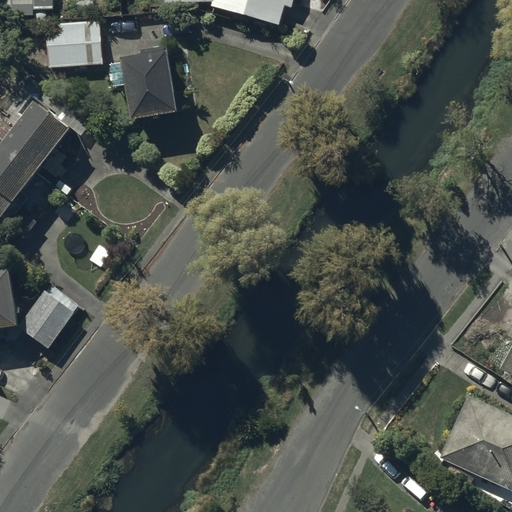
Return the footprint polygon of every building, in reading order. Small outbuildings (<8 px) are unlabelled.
[(33,0),(0,0),(0,9),(33,9),(33,0)] [(280,0),(165,0),(165,1),(191,0),(217,0),(276,17),(280,0)] [(96,21),(47,25),(50,64),(100,60),(96,21)] [(169,53),(124,61),(134,114),(179,106),(169,53)] [(69,130),(32,102),(0,144),(0,214),(4,217),(69,130)] [(9,272),(0,273),(0,324),(18,322),(9,272)] [(79,308),(52,287),(22,327),(50,347),(79,308)] [(511,345),(499,365),(511,373),(511,345)] [(511,415),(469,396),(443,453),(511,484),(511,415)]
